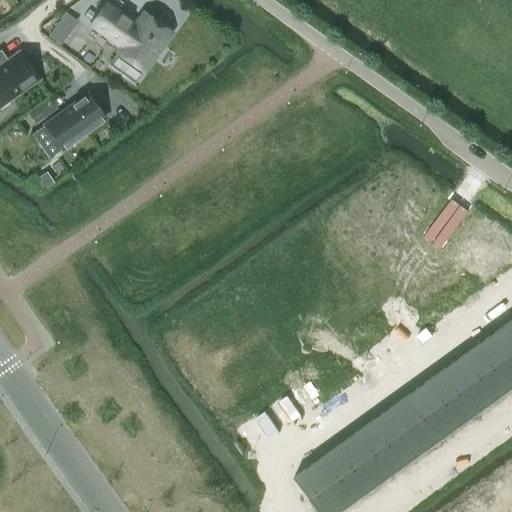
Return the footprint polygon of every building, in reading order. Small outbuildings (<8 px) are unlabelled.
[(170,32),(143,13),(133,26),(127,22),(128,20),(105,3),(90,24),(120,46),(115,52),(142,71),(170,32)] [(56,25),(48,37),(60,45),(68,33),(56,25)] [(0,105),(38,79),(18,52),(7,60),(0,50),(0,105)] [(86,94),(44,125),(61,149),(104,119),(86,94)] [(45,171),(38,176),(45,187),(52,182),(45,171)] [(511,318),(294,476),(318,511),(339,511),(511,387),(511,318)]
